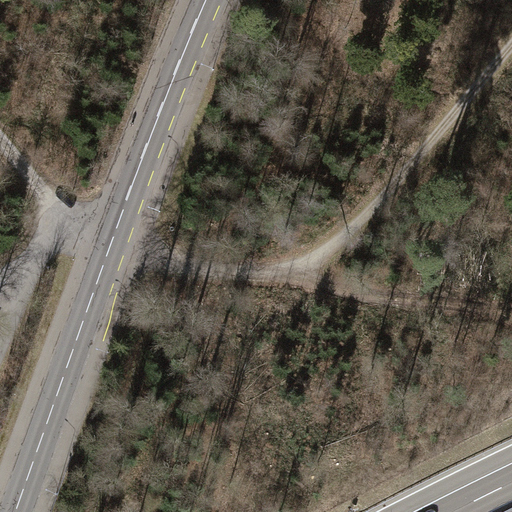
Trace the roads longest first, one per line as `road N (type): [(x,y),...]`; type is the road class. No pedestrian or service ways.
road 1 (track): [(511,48),(362,220),(294,268),(219,271),(113,239)]
road 2 (secondary): [(15,511),(113,239)]
road 3 (secondary): [(113,239),(208,0)]
road 4 (unclassified): [(113,239),(65,223),(24,270),(0,350)]
